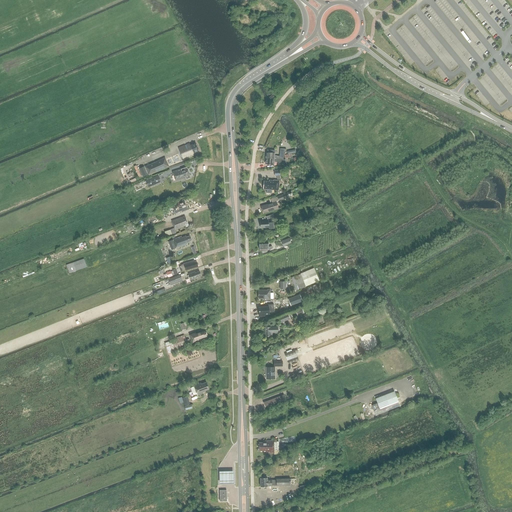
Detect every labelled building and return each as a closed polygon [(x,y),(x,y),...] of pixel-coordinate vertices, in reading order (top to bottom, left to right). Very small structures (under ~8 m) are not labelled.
[(189,144),(178,148),(183,159),(194,155),(193,153),(198,151),(195,144),(190,146),(189,144)] [(266,159),(282,159),(283,155),(284,155),(284,152),(286,152),(286,149),(280,149),(279,156),(274,156),(274,153),(266,153),(266,159)] [(169,167),(165,158),(145,167),(148,175),(169,167)] [(190,178),(186,167),(173,172),(176,181),(186,178),(186,179),(190,178)] [(161,182),(158,175),(146,180),(148,187),(161,182)] [(278,190),(279,182),(279,181),(273,180),(273,181),(269,180),(269,182),(264,181),(263,190),(267,190),(266,192),(272,193),(273,190),(278,190)] [(291,196),(290,192),(277,196),(279,201),(289,198),(289,197),(291,196)] [(181,212),(187,210),(183,200),(170,205),(173,214),(181,211),(181,212)] [(276,202),(261,206),(261,208),(262,212),(263,212),(263,214),(278,209),(276,202)] [(170,229),(172,235),(176,233),(174,230),(184,226),(185,227),(188,226),(184,216),(171,221),(174,228),(170,229)] [(144,219),(137,221),(140,229),(146,227),(144,219)] [(268,221),(260,221),(261,228),(274,227),(273,220),(272,221),(272,220),(270,220),(268,220),(268,221)] [(181,237),(174,240),(168,242),(171,250),(187,244),(190,242),(189,241),(191,241),(189,236),(186,237),(185,236),(181,238),(181,237)] [(291,243),(289,238),(281,241),(283,247),(291,243)] [(86,267),(83,259),(66,265),(69,274),(76,271),(86,267)] [(194,261),(184,264),(181,265),(181,266),(179,267),(181,272),(198,267),(196,262),(194,262),(194,261)] [(178,274),(176,268),(172,270),(172,271),(171,272),(170,271),(166,272),(168,277),(178,274)] [(318,280),(313,268),(300,273),(299,274),(300,275),(291,277),(295,290),(303,288),(305,287),(304,286),(318,280)] [(188,274),(189,275),(187,276),(188,278),(189,278),(190,280),(197,278),(196,277),(201,276),(199,271),(195,273),(195,272),(188,274)] [(182,281),(180,275),(165,280),(167,286),(170,284),(170,286),(182,281)] [(270,300),(270,290),(267,289),(267,290),(258,290),(258,299),(265,299),(265,300),(270,300)] [(289,299),(292,305),(302,301),(299,295),(289,299)] [(273,312),(273,304),(267,305),(268,307),(257,308),(258,317),(264,316),(264,315),(268,315),(268,313),(273,312)] [(292,316),(291,313),(290,313),(279,317),(281,323),(290,319),(290,318),(292,318),(291,317),(292,316)] [(277,327),(270,327),(265,327),(265,336),(272,336),(271,333),(278,333),(277,327)] [(196,333),(190,335),(192,342),(198,341),(198,339),(206,336),(207,335),(206,332),(205,332),(204,331),(196,334),(196,333)] [(191,345),(189,339),(186,340),(184,336),(177,339),(165,343),(168,354),(176,351),(181,350),(180,348),(191,345)] [(266,379),(274,379),(274,367),(266,367),(266,379)] [(194,386),(191,387),(190,389),(193,395),(194,395),(197,394),(197,396),(202,394),(201,392),(209,390),(206,382),(201,384),(200,383),(194,386)] [(397,401),(394,391),(375,398),(379,408),(397,401)] [(265,407),(285,400),(284,395),(263,403),(265,407)] [(266,453),(274,452),(274,453),(277,453),(277,450),(274,450),(273,441),(263,441),(264,443),(259,443),(259,451),(266,451),(266,453)] [(231,471),(218,471),(219,484),(231,484),(233,484),(233,471),(231,471)] [(275,485),(275,480),(271,480),(267,480),(267,478),(260,478),(260,487),(267,487),(267,485),(275,485)]
